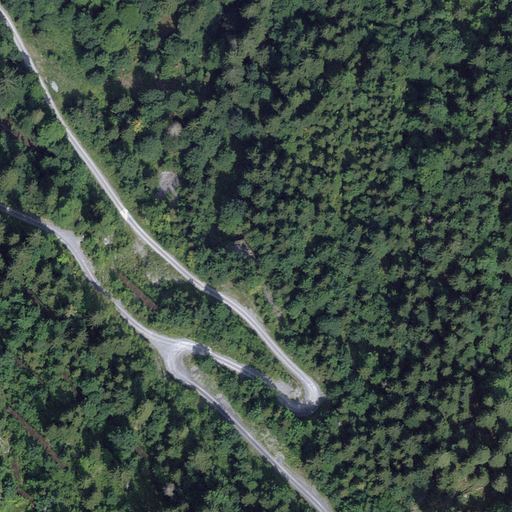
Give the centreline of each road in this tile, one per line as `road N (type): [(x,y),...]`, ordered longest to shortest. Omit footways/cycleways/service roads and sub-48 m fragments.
road 1 (track): [(0,8),(125,217),(190,277),(235,305),(308,385),(314,401),(301,409),(196,347),(174,344),(167,353),(325,511)]
road 2 (track): [(169,347),(113,305),(65,237),(0,205)]
